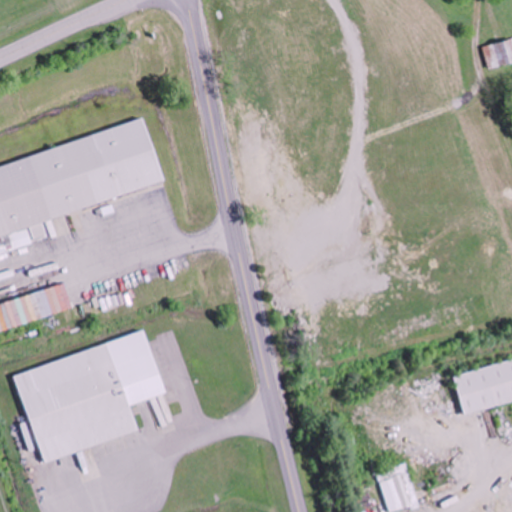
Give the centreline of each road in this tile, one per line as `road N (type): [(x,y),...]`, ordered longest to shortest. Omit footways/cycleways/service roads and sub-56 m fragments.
road 1 (tertiary): [(187,0),(301,511)]
road 2 (primary): [(0,59),(126,0)]
